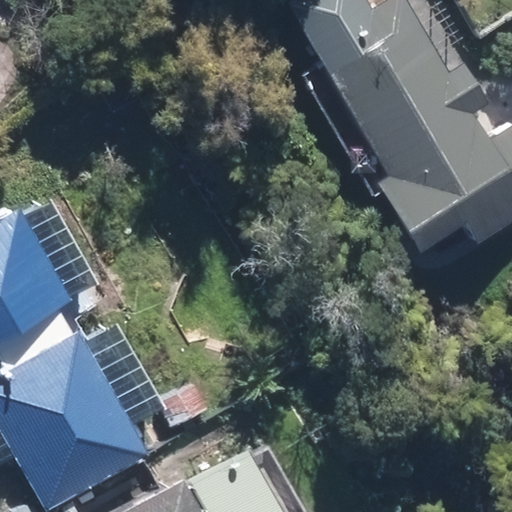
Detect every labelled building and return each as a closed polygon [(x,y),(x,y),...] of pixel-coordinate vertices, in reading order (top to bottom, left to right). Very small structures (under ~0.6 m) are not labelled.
[(341,0),(266,0),(257,5),(358,179),(350,183),(390,250),(435,225),(450,248),(511,212),(511,178),(486,134),(461,148),(445,121),(461,113),(439,74),(423,84),(376,3),(352,17),(341,0)] [(0,222),(0,325),(44,301),(0,222)] [(54,339),(0,369),(0,459),(27,508),(121,456),(54,339)] [(146,409),(162,431),(193,410),(178,387),(146,409)] [(87,511),(253,511),(221,453),(152,492),(145,480),(87,511)]
